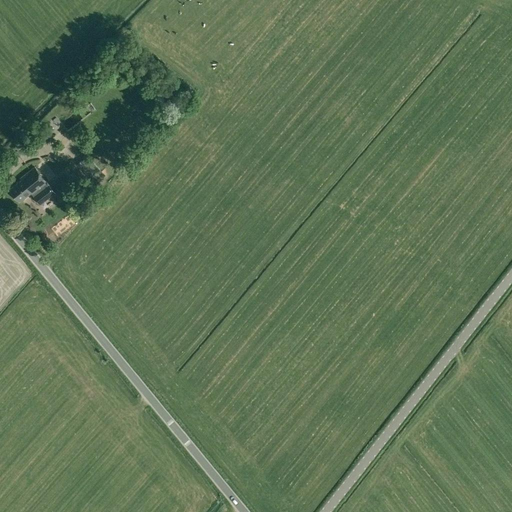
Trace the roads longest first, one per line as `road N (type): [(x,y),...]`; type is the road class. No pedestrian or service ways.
road 1 (unclassified): [(243,511),(0,215)]
road 2 (unclassified): [(325,511),(511,274)]
